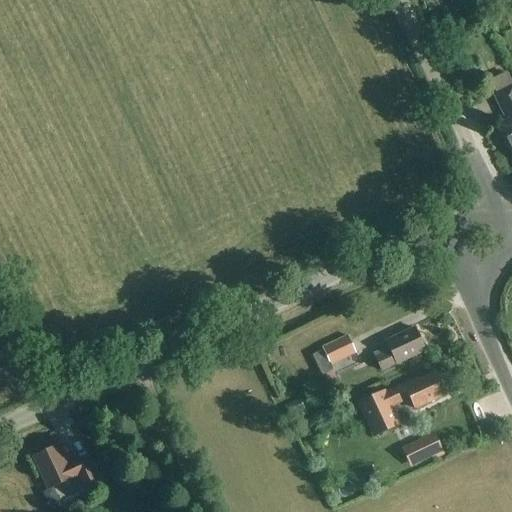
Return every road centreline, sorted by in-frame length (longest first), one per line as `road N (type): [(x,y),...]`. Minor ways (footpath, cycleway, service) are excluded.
road 1 (tertiary): [(0,432),(383,251),(453,235)]
road 2 (unclassified): [(489,214),(482,176),(394,0)]
road 3 (track): [(132,372),(200,511)]
road 4 (tertiary): [(511,394),(470,275)]
